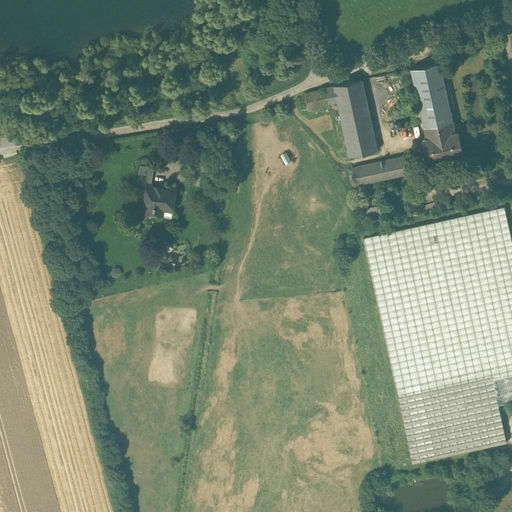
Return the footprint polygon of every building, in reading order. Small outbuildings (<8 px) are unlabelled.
[(425,126),(451,120),(453,120),(440,62),(411,68),(424,126),(425,126)] [(372,77),(375,93),(406,87),(402,70),(372,77)] [(378,149),(362,79),(334,85),(334,86),(306,93),(309,109),(337,102),(349,156),(378,149)] [(454,132),(451,120),(425,126),(428,138),(423,139),(428,161),(463,153),(458,131),(454,132)] [(412,153),(352,167),(356,185),(416,171),(412,153)] [(211,164),(202,163),(199,184),(208,186),(211,164)] [(149,184),(155,184),(157,166),(143,165),(141,184),(149,184)] [(155,184),(149,184),(146,214),(167,216),(167,211),(178,212),(181,186),(155,184)] [(386,205),(362,210),(364,220),(388,215),(386,205)] [(449,384),(461,450),(510,442),(503,403),(511,401),(511,380),(498,383),(496,375),(449,384)]
